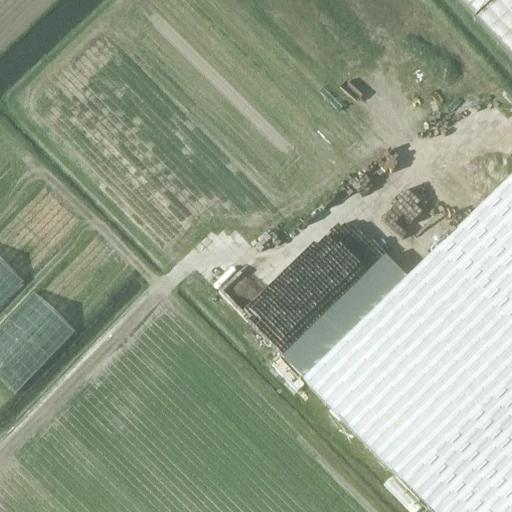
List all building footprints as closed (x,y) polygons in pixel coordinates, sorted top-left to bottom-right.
[(462,0),(480,19),(500,0),(462,0)] [(511,0),(500,0),(480,19),(511,54),(511,0)] [(511,511),(511,178),(304,382),(402,483),(430,511),(511,511)] [(16,203),(0,220),(0,302),(0,303),(57,240),(16,203)] [(10,319),(52,357),(112,291),(71,253),(10,319)]
